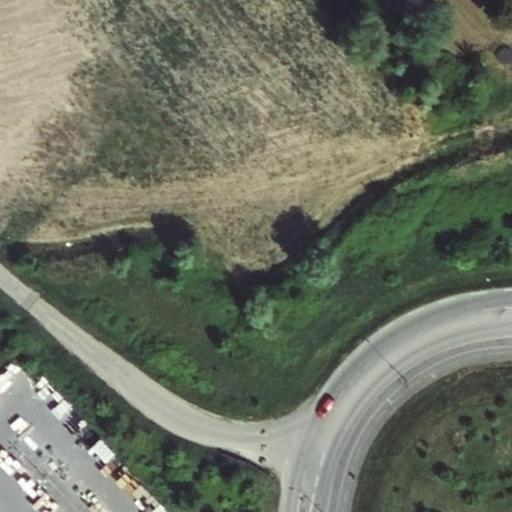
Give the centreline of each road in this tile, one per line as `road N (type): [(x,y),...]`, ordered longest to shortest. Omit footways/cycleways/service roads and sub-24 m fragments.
road 1 (tertiary): [(511,298),(415,320),(356,363),(307,435),(290,511)]
road 2 (unknown): [(296,471),(193,419),(32,302)]
road 3 (tertiary): [(318,511),(348,421),(393,371),(440,344),(511,329)]
